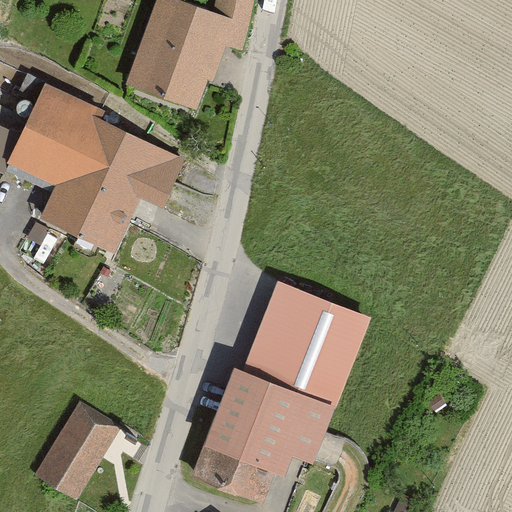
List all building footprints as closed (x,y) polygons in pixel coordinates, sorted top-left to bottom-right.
[(209,0),(209,3),(200,0),(157,0),(129,84),(201,109),(225,38),(241,44),(255,0),(209,0)] [(182,158),(51,90),(17,165),(60,183),(46,217),(122,248),(146,199),(168,205),(182,158)] [(0,178),(1,179),(22,134),(0,122),(0,178)] [(52,247),(58,229),(33,220),(27,239),(52,247)] [(243,372),(335,408),(370,318),(277,282),(243,372)] [(243,372),(234,369),(205,444),(275,471),(285,475),(292,457),(312,465),(335,408),(243,372)] [(82,398),(32,473),(76,502),(124,426),(82,398)] [(205,444),(192,474),(263,502),(275,471),(205,444)]
